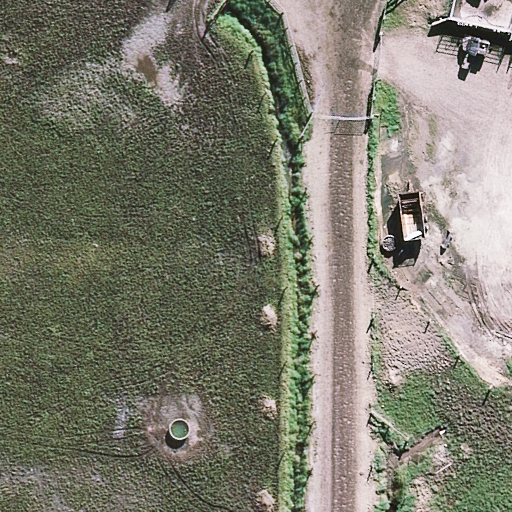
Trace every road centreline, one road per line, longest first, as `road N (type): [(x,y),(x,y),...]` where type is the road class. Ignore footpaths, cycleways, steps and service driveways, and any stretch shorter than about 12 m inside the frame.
road 1 (track): [(356,0),(342,511)]
road 2 (track): [(367,0),(511,46)]
